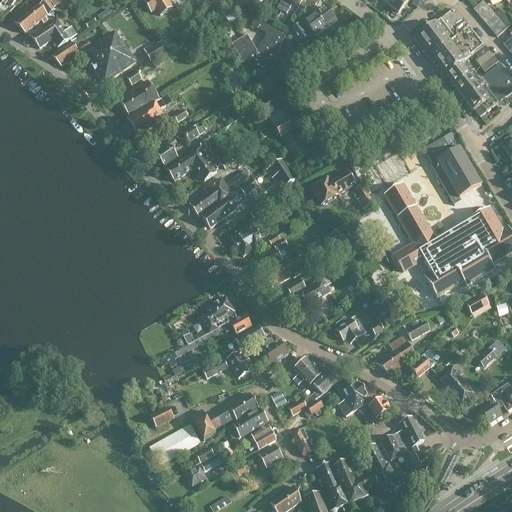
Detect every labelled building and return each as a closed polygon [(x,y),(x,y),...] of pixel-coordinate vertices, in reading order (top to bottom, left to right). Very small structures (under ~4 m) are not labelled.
[(48,0),(55,8),(60,4),(57,0),(68,0),(72,5),(78,0),(48,0)] [(161,18),(173,10),(167,0),(149,0),(144,3),(151,14),(156,11),(161,18)] [(283,0),(280,5),(277,10),(282,13),(290,0),(283,0)] [(290,0),(282,13),(287,16),(290,11),(293,6),(299,9),(305,0),(290,0)] [(310,15),(317,4),(311,0),(304,11),(310,15)] [(394,0),(388,8),(398,16),(408,4),(407,3),(409,0),(413,0),(414,0),(394,0)] [(32,13),(16,26),(25,35),(42,22),(44,25),(48,22),(46,19),(55,12),(54,11),(52,8),(50,5),(49,4),(48,2),(47,1),(36,10),(35,10),(34,10),(33,10),(32,10),(32,11),(32,12),(32,13)] [(477,15),(487,7),(483,3),(473,11),(477,15)] [(487,7),(477,15),(481,20),(491,12),(487,7)] [(325,9),(314,17),(326,32),(337,24),(325,9)] [(464,64),(475,56),(485,48),(454,12),(417,39),(446,77),(464,64)] [(485,25),(495,17),(491,12),(481,20),(485,25)] [(507,30),(511,25),(500,12),(495,16),(507,30)] [(314,17),(305,24),(316,39),(319,44),(330,37),(326,32),(314,17)] [(495,17),(485,25),(489,29),(498,21),(495,17)] [(95,19),(86,25),(90,30),(98,24),(95,19)] [(498,21),(489,29),(493,34),(503,26),(498,21)] [(65,34),(57,22),(32,40),(40,51),(53,42),(58,50),(70,42),(71,43),(74,40),(69,32),(65,34)] [(248,79),(272,64),(285,38),(255,22),(252,28),(267,36),(259,51),(257,52),(247,37),(232,46),(241,62),(239,64),(248,79)] [(299,42),(304,39),(295,25),(291,30),(299,42)] [(503,26),(493,34),(497,39),(507,30),(503,26)] [(100,68),(94,71),(104,86),(136,64),(121,41),(120,42),(114,34),(98,45),(104,53),(102,54),(104,57),(99,61),(101,64),(98,66),(100,68)] [(505,48),(511,42),(511,36),(511,35),(501,44),(505,48)] [(166,54),(172,50),(166,41),(158,46),(160,49),(162,47),(166,54)] [(62,68),(91,49),(88,43),(83,47),(76,51),(73,45),(52,59),(62,68)] [(151,64),(154,62),(165,55),(162,49),(159,50),(156,44),(144,51),(147,57),(146,57),(151,64)] [(83,55),(94,71),(100,68),(98,66),(101,64),(99,61),(104,57),(102,54),(104,53),(98,45),(83,55)] [(475,62),(481,69),(495,59),(485,48),(475,56),(478,60),(475,62)] [(495,59),(481,69),(485,75),(499,64),(495,59)] [(151,64),(138,72),(140,75),(143,73),(149,73),(157,68),(154,62),(151,64)] [(464,64),(446,77),(454,89),(473,75),(464,64)] [(478,83),(473,75),(454,89),(472,113),(474,112),(480,120),(485,116),(511,95),(511,81),(500,66),(478,83)] [(132,88),(142,81),(137,73),(127,80),(132,88)] [(136,94),(120,104),(130,118),(159,101),(156,97),(148,83),(134,92),(136,94)] [(160,113),(173,105),(168,97),(161,102),(156,105),(155,104),(128,121),(139,138),(155,128),(157,130),(163,126),(159,120),(164,118),(160,113)] [(290,122),(278,99),(262,108),(268,119),(268,118),(281,142),(283,140),(296,164),(315,153),(307,139),(306,139),(301,130),(300,131),(294,120),(290,122)] [(428,104),(410,115),(417,128),(436,117),(428,104)] [(342,117),(349,130),(363,122),(356,109),(342,117)] [(178,125),(178,124),(188,118),(184,112),(174,119),(178,125)] [(205,135),(199,127),(199,126),(194,129),(193,129),(159,152),(161,154),(157,157),(165,169),(178,160),(171,150),(177,147),(178,148),(188,142),(190,145),(205,135)] [(258,130),(263,141),(267,138),(261,128),(258,130)] [(460,200),(481,188),(460,151),(461,150),(453,135),(424,152),(432,166),(431,167),(448,197),(454,207),(462,203),(460,200)] [(507,149),(503,152),(510,163),(511,162),(511,137),(504,143),(507,149)] [(175,184),(193,172),(195,170),(204,184),(217,174),(211,165),(208,167),(200,155),(207,151),(205,147),(166,172),(175,184)] [(382,178),(398,170),(412,197),(432,186),(416,155),(400,164),(396,157),(390,160),(388,156),(375,163),(382,178)] [(218,171),(222,167),(225,171),(234,165),(231,160),(222,166),(219,163),(215,166),(218,171)] [(295,182),(282,162),(267,172),(272,180),(277,177),(285,189),(295,182)] [(356,187),(348,173),(330,184),(328,179),(310,189),(321,208),(338,198),(356,187)] [(200,220),(248,184),(245,180),(242,175),(226,187),(221,180),(206,191),(208,193),(190,207),(200,220)] [(258,189),(253,181),(228,200),(236,211),(246,203),(244,200),(246,199),(245,198),(249,196),(249,197),(253,194),(252,193),(258,189)] [(404,186),(386,197),(416,247),(406,253),(406,252),(395,258),(403,273),(414,266),(414,265),(423,260),(424,261),(424,260),(431,273),(425,276),(427,279),(438,297),(464,282),(467,286),(494,270),(491,265),(511,252),(511,236),(507,228),(502,231),(490,209),(468,222),(469,224),(437,242),(404,186)] [(358,191),(363,200),(358,202),(363,211),(371,207),(373,205),(363,188),(358,191)] [(236,212),(236,211),(228,200),(202,219),(210,231),(236,212)] [(255,224),(267,217),(262,209),(250,216),(255,224)] [(393,236),(382,218),(370,225),(380,243),(393,236)] [(332,225),(336,233),(343,229),(338,221),(332,225)] [(244,259),(264,246),(252,226),(231,239),(244,259)] [(342,257),(352,250),(341,232),(331,238),(342,257)] [(272,248),(280,242),(277,237),(269,242),(272,248)] [(261,276),(283,263),(278,254),(288,248),(284,242),(273,248),(276,252),(255,265),(261,276)] [(308,272),(300,258),(289,265),(288,262),(265,275),(273,290),(293,278),(294,280),(308,272)] [(398,276),(387,282),(396,297),(427,279),(425,276),(421,269),(401,281),(398,276)] [(330,286),(325,279),(323,280),(322,280),(306,290),(301,282),(287,290),(293,299),(291,300),(300,313),(331,294),(327,288),(330,286)] [(223,329),(230,326),(238,321),(235,315),(226,300),(206,312),(208,316),(200,320),(206,332),(192,340),(189,336),(185,338),(190,347),(209,337),(222,330),(223,329)] [(469,310),(474,320),(492,311),(486,301),(469,310)] [(507,306),(497,309),(499,319),(509,317),(507,306)] [(436,319),(442,327),(446,325),(441,316),(436,319)] [(230,326),(233,331),(236,338),(252,329),(245,318),(230,326)] [(348,324),(345,320),(336,327),(339,330),(336,332),(344,343),(347,341),(350,346),(366,335),(355,319),(351,322),(348,324)] [(383,330),(379,325),(371,331),(375,337),(383,330)] [(412,344),(430,333),(425,325),(407,335),(412,344)] [(159,363),(159,364),(161,368),(162,369),(169,366),(171,371),(178,367),(175,362),(191,353),(201,348),(209,344),(209,343),(217,338),(218,340),(222,337),(221,334),(225,332),(226,335),(233,331),(230,326),(223,329),(222,330),(209,337),(190,347),(159,363)] [(245,350),(264,339),(258,329),(239,340),(235,342),(241,352),(245,349),(245,350)] [(454,340),(459,336),(454,329),(449,333),(454,340)] [(184,339),(178,342),(182,350),(188,347),(184,339)] [(390,377),(416,360),(402,339),(388,349),(392,354),(375,366),(390,377)] [(278,346),(275,341),(257,354),(264,364),(267,362),(273,369),(280,364),(279,362),(289,356),(281,344),(278,346)] [(486,368),(496,359),(505,351),(498,344),(479,361),(486,368)] [(419,365),(410,373),(417,381),(431,370),(431,369),(435,366),(432,362),(434,360),(429,354),(426,356),(417,364),(419,365)] [(223,361),(202,373),(207,381),(228,370),(227,369),(230,367),(239,381),(249,375),(249,374),(255,371),(249,361),(244,364),(238,355),(227,361),(228,363),(225,364),(223,361)] [(210,355),(204,359),(206,362),(206,363),(212,360),(210,355)] [(184,367),(172,372),(175,378),(206,362),(204,359),(203,357),(192,363),(191,361),(183,364),(184,367)] [(299,387),(304,382),(310,388),(321,377),(306,361),(294,372),(299,377),(294,382),(299,387)] [(459,378),(463,375),(457,368),(440,382),(462,407),(475,396),(459,378)] [(293,418),(306,410),(307,410),(306,409),(318,401),(322,398),(323,398),(338,384),(328,373),(313,387),(318,392),(304,405),(303,403),(289,411),(293,418)] [(356,387),(352,382),(337,392),(345,403),(339,407),(346,419),(367,406),(363,400),(367,398),(359,386),(356,387)] [(495,395),(503,408),(508,414),(511,411),(511,392),(508,386),(495,395)] [(271,399),(274,404),(283,399),(281,394),(271,399)] [(503,408),(495,395),(485,401),(487,404),(490,403),(492,406),(481,413),(475,417),(478,422),(484,418),(490,426),(503,418),(498,411),(503,408)] [(204,443),(216,436),(215,433),(235,420),(237,424),(259,410),(250,396),(229,409),(228,408),(207,420),(202,413),(190,420),(204,443)] [(286,405),(283,399),(274,404),(277,410),(286,405)] [(376,421),(390,412),(382,400),(369,409),(376,421)] [(319,402),(307,410),(306,410),(312,418),(316,415),(318,418),(321,416),(319,412),(324,409),(319,402)] [(156,430),(174,421),(168,410),(150,419),(156,430)] [(239,442),(240,441),(268,425),(260,412),(233,428),(227,431),(235,444),(239,442)] [(411,421),(398,427),(413,454),(416,459),(419,465),(433,457),(429,449),(419,454),(416,448),(423,444),(411,421)] [(160,468),(200,445),(191,427),(150,450),(160,468)] [(259,452),(276,443),(268,428),(251,438),(252,441),(246,445),(250,453),(257,449),(259,452)] [(299,432),(291,437),(302,458),(310,454),(305,443),(309,441),(303,430),(299,432)] [(425,476),(419,465),(416,459),(413,454),(409,457),(408,454),(398,435),(381,444),(391,463),(403,457),(404,459),(416,481),(425,476)] [(385,468),(386,468),(375,447),(363,454),(376,479),(380,477),(379,475),(382,473),(381,471),(384,469),(384,470),(385,469),(385,468)] [(266,471),(283,461),(275,448),(258,457),(260,461),(257,462),(260,467),(263,465),(266,471)] [(210,451),(196,459),(200,466),(214,458),(210,451)] [(192,490),(207,481),(203,474),(224,463),(220,457),(199,469),(185,477),(192,490)] [(356,484),(347,463),(333,470),(349,507),(351,511),(354,511),(357,511),(354,505),(367,500),(366,500),(369,499),(367,493),(378,488),(373,477),(356,484)] [(235,485),(241,481),(239,479),(248,474),(243,466),(229,475),(235,485)] [(343,511),(349,511),(348,507),(332,470),(330,466),(317,472),(326,493),(323,495),(328,511),(338,511),(337,511),(342,509),(343,511)] [(380,477),(376,479),(384,494),(394,488),(396,493),(401,490),(399,485),(399,484),(389,466),(386,468),(385,468),(385,469),(384,470),(384,469),(381,471),(382,473),(379,475),(380,477)] [(295,490),(294,488),(270,505),(274,511),(289,511),(301,504),(301,502),(295,490)] [(326,511),(320,494),(304,500),(308,511),(326,511)] [(211,511),(221,511),(232,506),(227,498),(210,509),(211,511)] [(511,511),(511,505),(511,506),(510,502),(492,511),(511,511)]
